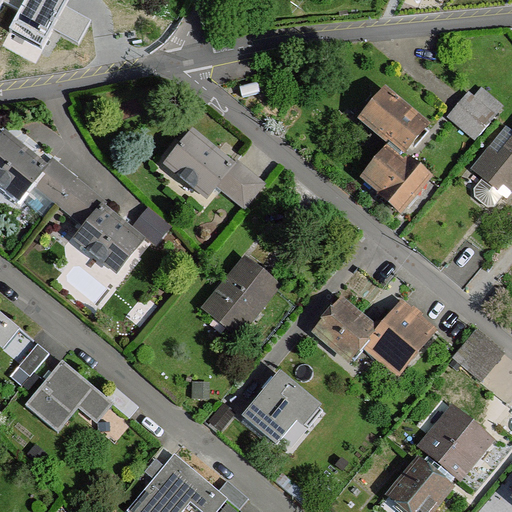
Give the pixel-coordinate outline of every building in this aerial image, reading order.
[(25,0),(3,0),(20,9),(25,0)] [(25,0),(20,9),(10,28),(43,46),(52,28),(65,5),(67,0),(25,0)] [(91,19),(65,5),(52,28),(79,42),(91,19)] [(470,97),(451,119),(476,139),(503,108),(484,92),(476,101),(470,97)] [(426,128),(386,95),(364,120),(392,144),(386,151),(390,154),(398,160),(426,128)] [(192,135),(167,166),(208,199),(217,188),(233,168),(192,135)] [(6,137),(0,143),(0,184),(21,201),(33,186),(45,170),(6,137)] [(511,148),(511,150),(509,148),(500,159),(490,151),(475,171),(486,179),(500,190),(505,184),(511,189),(511,148)] [(408,168),(398,160),(390,154),(368,179),(386,194),(383,198),(401,212),(429,179),(411,164),(408,168)] [(53,160),(45,170),(33,186),(57,205),(78,180),(53,160)] [(237,162),(233,168),(217,188),(246,211),(266,186),(237,162)] [(500,190),(486,179),(476,191),(476,198),(488,208),(496,208),(511,189),(505,184),(500,190)] [(109,204),(78,180),(57,205),(87,230),(104,210),(109,204)] [(131,233),(104,210),(87,230),(78,241),(118,274),(143,243),(131,233)] [(167,227),(148,211),(137,225),(157,240),(167,227)] [(279,287),(248,261),(206,311),(237,336),(279,287)] [(362,346),(373,331),(343,306),(319,334),(349,360),(362,346)] [(435,332),(404,306),(384,329),(379,325),(373,331),(362,346),(399,376),(435,332)] [(0,337),(11,323),(0,313),(0,337)] [(484,339),(476,333),(462,351),(456,358),(464,364),(484,339)] [(504,356),(484,339),(464,364),(484,382),(504,356)] [(50,355),(38,346),(20,368),(31,378),(50,355)] [(105,397),(64,362),(42,388),(27,406),(59,433),(80,409),(90,417),(105,397)] [(280,375),(241,421),(276,450),(297,426),(304,432),(322,410),(280,375)] [(139,408),(117,390),(107,401),(130,419),(139,408)] [(492,441),(455,410),(423,447),(432,455),(461,479),(492,441)] [(511,429),(511,410),(502,420),(511,429)] [(46,456),(37,449),(31,456),(40,463),(46,456)] [(203,511),(220,493),(175,456),(156,479),(129,511),(183,511),(192,502),(203,511)] [(419,463),(389,500),(404,511),(432,511),(451,489),(423,466),(419,463)] [(249,500),(229,483),(220,493),(241,510),(249,500)] [(386,511),(404,511),(389,500),(382,508),(386,511)]
